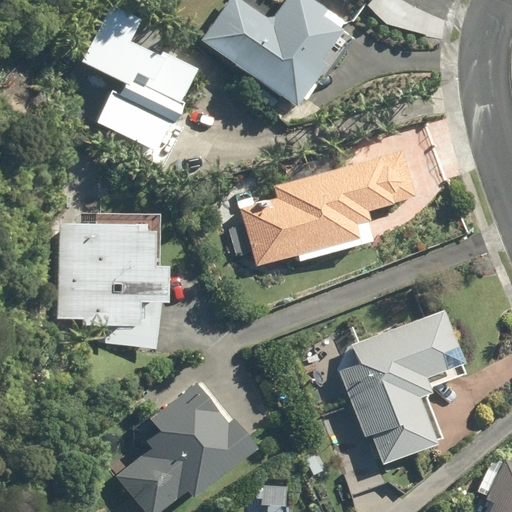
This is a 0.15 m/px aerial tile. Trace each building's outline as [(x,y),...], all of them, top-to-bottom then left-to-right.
[(298,108),(349,35),(327,20),(331,15),(310,0),(291,0),(273,25),(239,0),(233,0),(205,41),(298,108)] [(118,94),(102,126),(162,157),(205,71),(169,52),(164,60),(133,45),(145,23),(116,8),(87,64),(132,87),(126,98),(118,94)] [(276,202),(243,209),(257,269),(365,242),(361,227),(374,225),(371,214),(419,202),(407,153),(272,187),(276,202)] [(161,272),(162,237),(145,235),(145,230),(62,227),(59,322),(86,322),(86,329),(100,330),(98,343),(157,351),(163,308),(169,308),(169,272),(161,272)] [(344,362),(330,367),(355,433),(358,432),(370,461),(432,436),(413,387),(454,371),(428,305),(336,342),(344,362)] [(140,447),(106,473),(135,511),(141,511),(171,487),(175,493),(238,443),(214,414),(209,418),(178,377),(133,414),(144,427),(133,436),(140,447)] [(482,500),(476,511),(511,511),(511,464),(495,458),(476,496),(482,500)]
